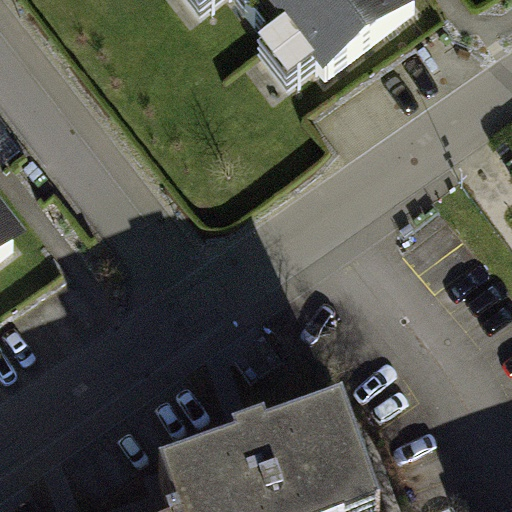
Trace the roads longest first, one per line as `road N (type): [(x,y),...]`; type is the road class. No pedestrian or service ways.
road 1 (residential): [(511,91),(187,316)]
road 2 (residential): [(187,316),(0,71)]
road 3 (residential): [(187,316),(0,446)]
